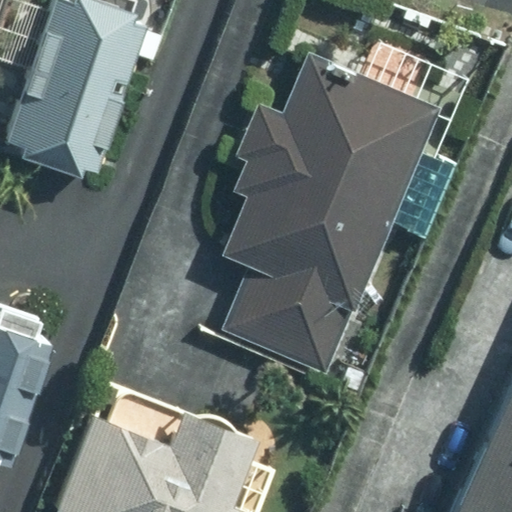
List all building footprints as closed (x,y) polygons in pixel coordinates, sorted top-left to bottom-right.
[(130,7),(110,0),(48,0),(1,138),(86,167),(138,18),(128,14),(130,7)] [(305,44),(280,109),(257,100),(201,243),(242,259),(216,326),(327,369),(434,94),(305,44)] [(36,327),(0,315),(0,429),(2,431),(36,327)] [(511,373),(468,470),(511,489),(511,373)] [(260,511),(261,511),(226,498),(250,431),(179,403),(167,435),(91,406),(54,501),(79,511),(260,511)] [(449,511),(511,511),(511,489),(468,470),(449,511)]
